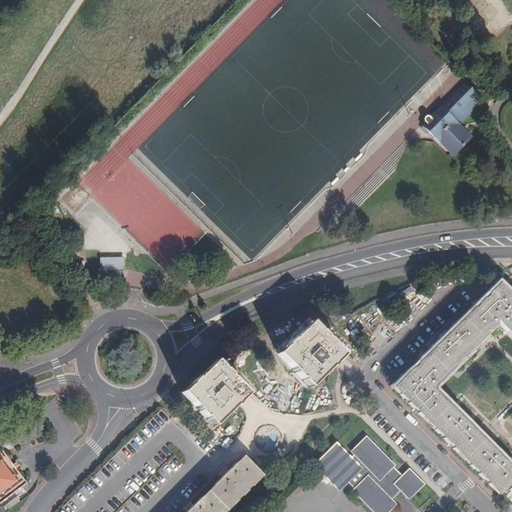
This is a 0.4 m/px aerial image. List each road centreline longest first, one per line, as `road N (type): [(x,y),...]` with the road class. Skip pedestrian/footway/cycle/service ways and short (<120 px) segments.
road 1 (secondary): [(164,373),(224,321),(310,285),(415,259),(511,252)]
road 2 (secondary): [(511,232),(362,255),(282,280),(187,325),(151,325)]
road 3 (residential): [(492,511),(365,378),(455,292)]
road 4 (residential): [(32,511),(95,446),(122,398)]
